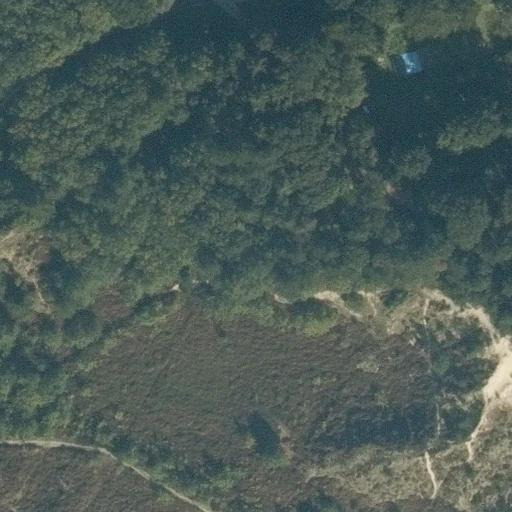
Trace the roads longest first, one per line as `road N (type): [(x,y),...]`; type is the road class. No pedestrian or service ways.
road 1 (track): [(228,0),(320,149),(402,209),(511,205)]
road 2 (track): [(0,104),(35,67),(83,39),(203,0)]
